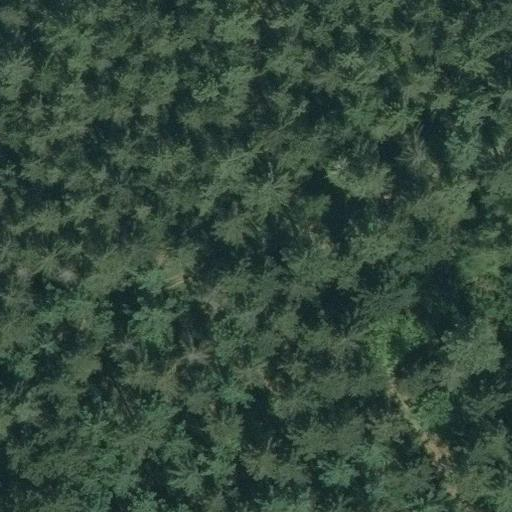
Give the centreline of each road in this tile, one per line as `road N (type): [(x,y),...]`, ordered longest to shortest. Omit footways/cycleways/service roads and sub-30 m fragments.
road 1 (track): [(294,205),(460,511)]
road 2 (track): [(0,323),(294,205)]
road 3 (track): [(294,205),(511,118)]
road 4 (track): [(260,0),(255,97),(294,205)]
